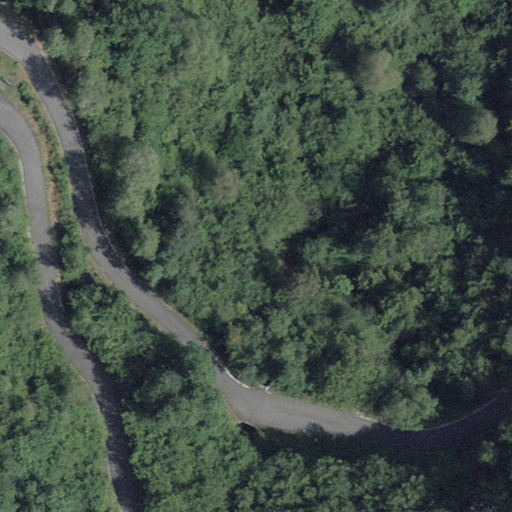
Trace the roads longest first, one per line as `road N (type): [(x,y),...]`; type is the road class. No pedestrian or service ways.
road 1 (unclassified): [(511,402),(446,439),(421,440),(271,409),(233,391),(99,249),(53,98),(29,52),(0,36)]
road 2 (unclassified): [(0,115),(29,152),(57,319),(104,392),(130,511)]
